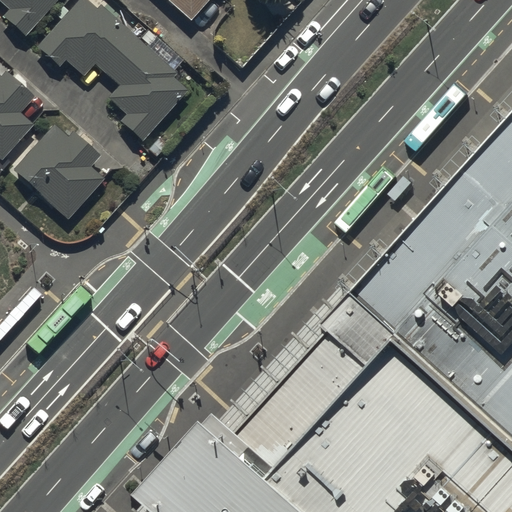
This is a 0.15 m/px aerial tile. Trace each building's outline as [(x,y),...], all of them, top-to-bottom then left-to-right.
[(0,0),(0,5),(6,11),(0,17),(0,18),(21,38),(56,0),(0,0)] [(174,74),(99,7),(95,11),(82,0),(75,0),(33,49),(56,69),(63,61),(82,78),(93,65),(118,87),(106,100),(123,115),(116,123),(138,143),(184,91),(170,79),(174,74)] [(165,0),(187,19),(203,0),(165,0)] [(0,80),(0,166),(31,131),(18,120),(31,104),(2,79),(0,80)] [(511,511),(511,104),(349,300),(344,296),(215,438),(198,423),(164,460),(131,496),(146,509),(143,511),(511,511)] [(66,145),(51,132),(10,178),(65,227),(102,186),(87,174),(98,162),(71,139),(66,145)] [(404,173),(388,191),(395,197),(411,180),(404,173)] [(31,286),(0,320),(0,334),(38,292),(31,286)]
